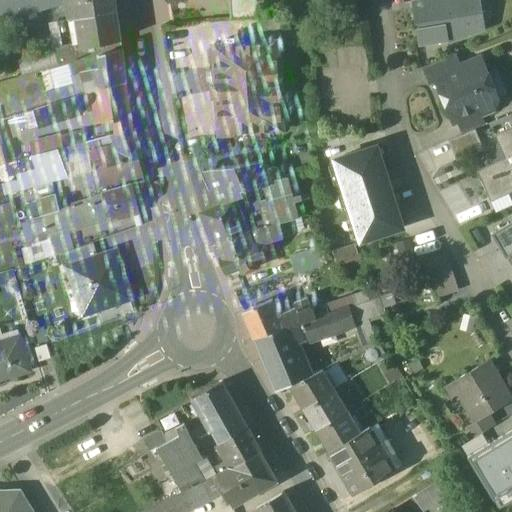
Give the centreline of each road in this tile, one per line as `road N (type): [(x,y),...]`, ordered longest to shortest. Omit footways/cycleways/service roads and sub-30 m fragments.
road 1 (residential): [(511,331),(404,157),(378,0)]
road 2 (tertiary): [(196,330),(192,267),(160,140),(138,0)]
road 3 (tertiary): [(0,442),(196,330)]
road 4 (residential): [(196,330),(238,367),(324,511)]
